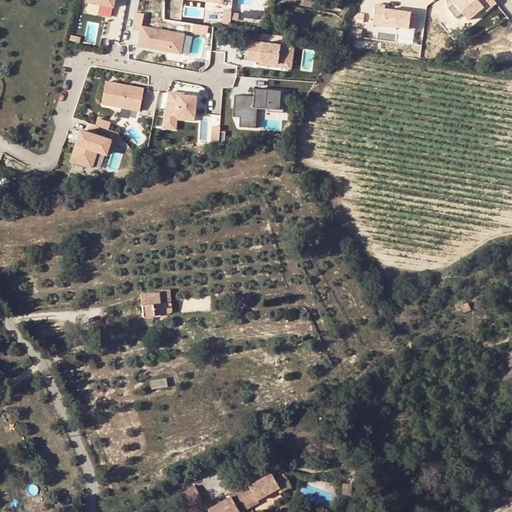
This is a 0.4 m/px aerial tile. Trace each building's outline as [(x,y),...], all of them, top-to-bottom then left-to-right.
[(495,3),(492,0),(458,0),(454,4),(462,13),(468,20),(483,7),(486,11),(495,3)] [(385,6),(375,4),(373,24),(415,30),(417,15),(411,14),(411,13),(385,9),(385,6)] [(448,9),(456,18),(462,13),(454,4),(448,9)] [(141,13),(134,12),(131,29),(138,30),(135,45),(178,54),(182,34),(139,26),(141,13)] [(246,43),(244,62),(256,63),(275,65),(276,60),(290,61),(291,48),(246,43)] [(275,65),(256,63),(256,66),(289,70),(290,61),(276,60),(275,65)] [(141,88),(103,81),(99,103),(137,110),(141,88)] [(252,98),(232,97),(231,118),(238,119),(237,128),(254,130),(255,110),(281,112),(283,92),(252,90),(252,98)] [(176,93),(166,92),(162,119),(169,119),(173,116),(192,118),(194,97),(182,96),(176,95),(176,93)] [(169,119),(162,119),(160,129),(173,130),(174,120),(192,121),(192,118),(173,116),(169,119)] [(98,117),(96,124),(108,129),(111,121),(98,117)] [(217,133),(217,128),(210,128),(209,144),(217,145),(217,141),(217,133)] [(78,131),(68,160),(89,167),(94,151),(103,154),(108,141),(78,131)] [(141,296),(143,317),(156,317),(155,306),(160,306),(159,301),(159,295),(141,296)] [(160,306),(155,306),(156,317),(171,316),(170,300),(159,301),(160,306)] [(461,306),(463,313),(470,310),(467,304),(461,306)] [(150,381),(151,390),(167,388),(166,379),(150,381)] [(244,488),(234,493),(243,511),(244,511),(254,506),(253,504),(272,493),(275,498),(287,491),(280,479),(271,484),(267,478),(245,490),(244,488)] [(347,488),(338,487),(337,500),(347,501),(347,488)] [(182,511),(179,511),(193,511),(200,508),(190,490),(175,499),(182,511)] [(226,501),(206,511),(243,511),(234,493),(224,499),(226,501)]
